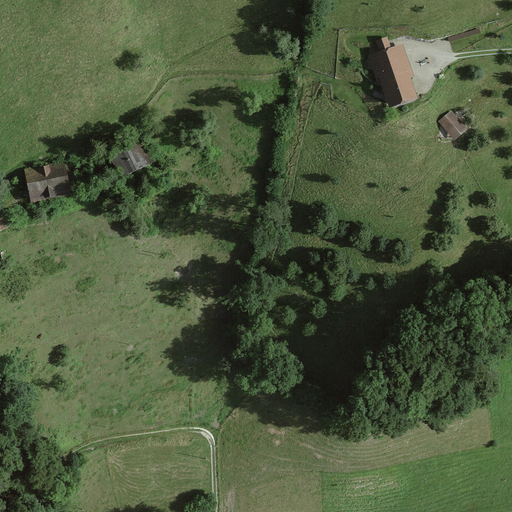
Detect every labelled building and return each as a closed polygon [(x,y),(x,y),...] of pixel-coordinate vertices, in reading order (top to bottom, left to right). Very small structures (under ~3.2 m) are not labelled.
[(402,47),(374,58),(396,109),(423,98),(402,47)] [(455,111),(442,123),(459,140),(471,128),(455,111)] [(137,147),(117,159),(129,179),(149,167),(137,147)] [(68,168),(31,175),(36,199),(72,191),(68,168)] [(11,213),(0,216),(0,231),(0,232),(16,225),(11,213)]
